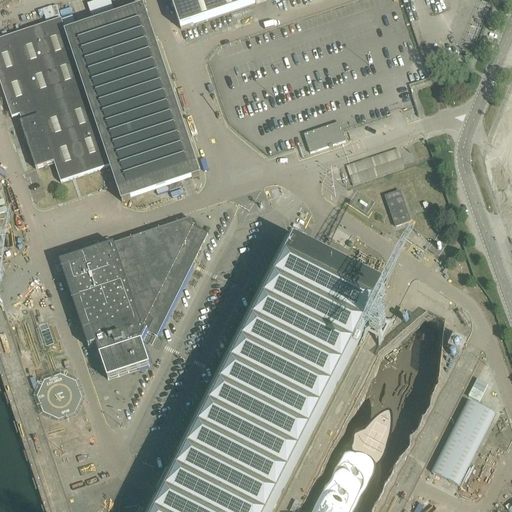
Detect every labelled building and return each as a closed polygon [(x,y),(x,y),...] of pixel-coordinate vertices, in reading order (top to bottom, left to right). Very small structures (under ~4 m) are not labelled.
[(94,22),(116,16),(111,0),(102,0),(89,4),(94,22)] [(171,0),(181,30),(271,0),(171,0)] [(423,0),(427,14),(452,7),(449,0),(423,0)] [(473,53),(491,4),(481,1),(463,50),(473,53)] [(21,124),(36,170),(55,164),(61,184),(111,167),(122,201),(122,202),(122,203),(131,200),(192,179),(192,180),(200,177),(200,176),(144,8),(143,8),(66,34),(62,21),(0,41),(0,82),(12,119),(20,116),(23,123),(21,124)] [(64,19),(66,31),(78,29),(76,17),(64,19)] [(511,106),(499,143),(511,148),(511,106)] [(304,136),(311,155),(329,149),(330,150),(333,148),(333,147),(346,143),(340,124),(304,136)] [(405,170),(398,150),(347,168),(353,187),(405,170)] [(411,223),(400,193),(386,198),(396,228),(411,223)] [(84,257),(61,265),(89,349),(97,346),(108,381),(150,367),(142,345),(143,344),(142,344),(143,342),(144,343),(145,343),(146,342),(147,342),(148,341),(148,340),(148,338),(148,337),(148,336),(147,336),(146,335),(147,334),(148,334),(148,333),(157,338),(192,269),(194,270),(196,266),(194,265),(208,236),(194,229),(191,221),(101,251),(100,246),(82,252),(84,257)] [(272,511),(385,291),(284,240),(144,511),(272,511)] [(60,396),(71,392),(65,376),(54,380),(60,396)] [(468,402),(432,474),(459,488),(495,416),(468,402)]
